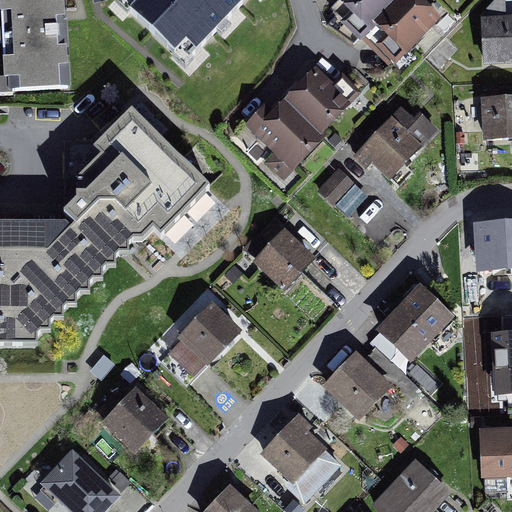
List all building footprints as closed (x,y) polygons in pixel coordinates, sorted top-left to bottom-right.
[(70,0),(6,0),(14,103),(78,98),(70,0)] [(144,0),(129,15),(177,65),(242,0),(144,0)] [(336,0),(400,61),(437,22),(413,0),(336,0)] [(511,22),(482,24),(484,67),(511,65),(511,22)] [(255,140),(290,172),(350,106),(315,74),(255,140)] [(485,141),(511,139),(511,103),(483,106),(485,141)] [(156,233),(162,240),(211,190),(132,113),(94,152),(102,159),(78,184),(79,204),(65,216),(76,227),(80,231),(98,212),(130,243),(148,242),(156,233)] [(362,154),(391,181),(435,134),(418,119),(403,134),(391,123),(362,154)] [(321,192),(335,206),(353,188),(339,174),(321,192)] [(0,346),(34,347),(36,338),(130,243),(98,212),(80,231),(76,227),(72,232),(66,226),(0,226),(0,346)] [(511,228),(491,229),(493,272),(511,270),(511,228)] [(285,231),(253,265),(287,296),(318,262),(285,231)] [(423,289),(378,339),(410,368),(455,318),(423,289)] [(213,305),(180,342),(211,370),(244,334),(213,305)] [(511,337),(491,338),(492,378),(511,377),(511,337)] [(357,356),(324,392),(358,425),(392,389),(357,356)] [(137,394),(103,429),(132,458),(167,423),(137,394)] [(263,459),(291,486),(327,449),(299,422),(263,459)] [(511,433),(481,434),(482,479),(511,478),(511,433)] [(75,453),(43,487),(69,511),(107,511),(122,496),(75,453)] [(418,464),(376,507),(380,511),(440,511),(454,499),(418,464)] [(260,511),(235,488),(213,511),(260,511)]
